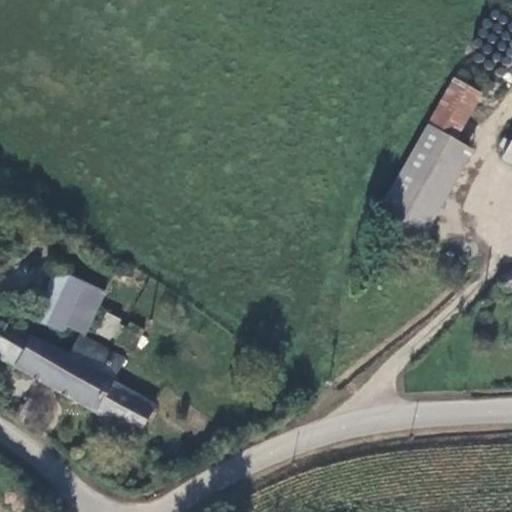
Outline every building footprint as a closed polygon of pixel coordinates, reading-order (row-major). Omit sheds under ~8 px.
[(445,133),(470,88),(444,73),(370,207),(416,232),(465,144),(445,133)] [(511,123),(495,154),(511,162),(511,123)] [(483,279),(492,295),(511,283),(511,267),(510,263),(483,279)] [(55,332),(79,286),(51,271),(27,318),(55,332)] [(120,324),(121,319),(104,313),(96,335),(131,348),(138,330),(120,324)] [(117,355),(74,332),(63,352),(0,319),(0,360),(132,428),(147,400),(106,378),(117,355)]
